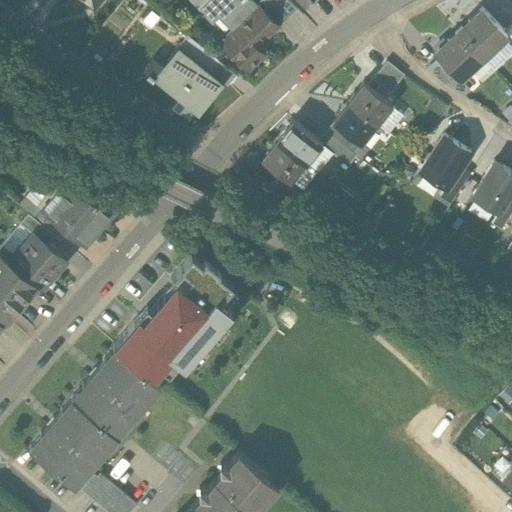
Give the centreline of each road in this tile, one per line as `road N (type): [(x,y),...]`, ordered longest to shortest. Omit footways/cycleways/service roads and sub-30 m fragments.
road 1 (residential): [(0,402),(206,153)]
road 2 (unclassified): [(507,511),(448,458),(440,394),(368,325),(297,292)]
road 3 (residential): [(206,153),(321,51),(400,0)]
road 4 (residential): [(0,21),(206,153)]
